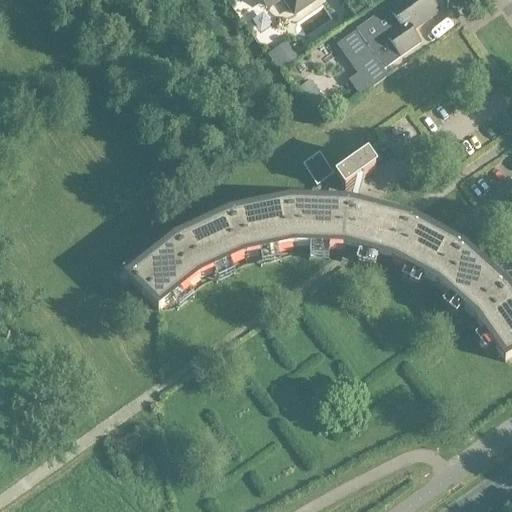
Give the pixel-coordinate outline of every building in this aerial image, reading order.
[(264,0),(270,7),(280,0),(283,0),(294,15),(312,3),(310,0),(264,0)] [(411,32),(438,13),(428,0),(404,0),(388,12),(399,27),(385,37),(399,58),(420,44),(411,32)] [(270,57),(269,58),(279,72),(296,60),(286,45),(270,57)] [(332,112),(321,97),(312,104),(322,119),(332,112)] [(319,157),(303,168),(317,188),(333,176),(319,157)] [(375,171),(367,160),(336,181),(345,193),(375,171)] [(289,200),(228,213),(173,239),(123,277),(155,309),(154,310),(154,311),(157,311),(158,312),(159,311),(198,280),(244,259),(293,249),(344,251),(345,251),(393,264),(437,288),(475,321),(504,362),(504,363),(506,363),(509,363),(509,362),(509,361),(511,359),(511,289),(465,248),(411,218),(357,204),(351,202),(289,200)]
